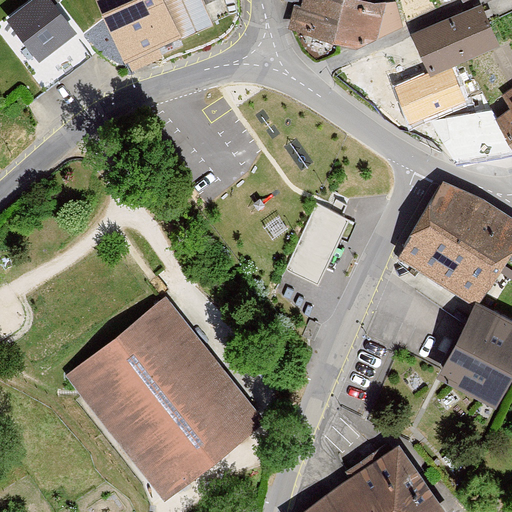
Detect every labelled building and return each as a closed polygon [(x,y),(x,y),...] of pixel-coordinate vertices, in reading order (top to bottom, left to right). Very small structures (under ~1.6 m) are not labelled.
[(75,28),(53,0),(31,0),(8,18),(39,57),(75,28)] [(200,0),(98,0),(125,60),(210,22),(200,0)] [(294,0),(289,26),(353,42),(398,22),(395,1),(372,1),(369,0),(294,0)] [(415,37),(429,72),(450,63),(499,43),(485,8),(415,37)] [(464,97),(450,63),(429,72),(394,86),(408,120),(464,97)] [(511,104),(493,118),(511,144),(511,87),(504,93),(511,104)] [(485,104),(424,115),(452,160),(466,160),(469,166),(511,160),(511,144),(493,118),(485,104)] [(419,216),(498,265),(511,240),(511,224),(436,186),(419,216)] [(349,218),(317,202),(285,267),(318,283),(349,218)] [(419,216),(400,250),(475,299),(498,265),(419,216)] [(164,296),(65,375),(163,497),(262,418),(164,296)] [(497,401),(511,371),(511,317),(475,299),(439,372),(497,401)] [(449,511),(398,441),(391,446),(388,441),(349,469),(352,474),(299,511),(449,511)]
